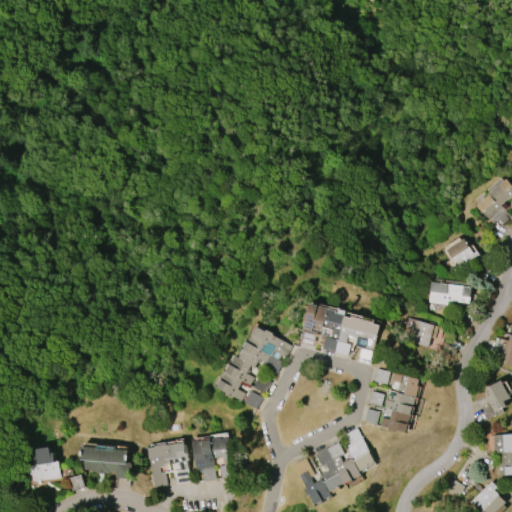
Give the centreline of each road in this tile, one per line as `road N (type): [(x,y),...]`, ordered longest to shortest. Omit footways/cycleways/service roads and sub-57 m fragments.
road 1 (residential): [(276,454),(353,416),(364,374),(300,355),(269,406),(265,428),(276,454)]
road 2 (residential): [(398,511),(410,485),(445,462),(461,436),(467,351),(505,295),(511,261)]
